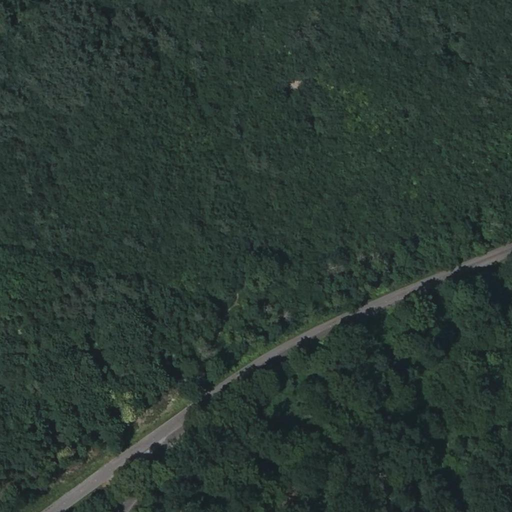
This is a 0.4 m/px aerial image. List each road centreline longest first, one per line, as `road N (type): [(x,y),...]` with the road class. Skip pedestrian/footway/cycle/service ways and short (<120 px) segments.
road 1 (track): [(121,0),(164,54),(248,227),(243,269),(184,404),(186,419)]
road 2 (tertiary): [(511,254),(421,284),(317,333),(186,419)]
road 3 (tertiary): [(186,419),(54,511)]
